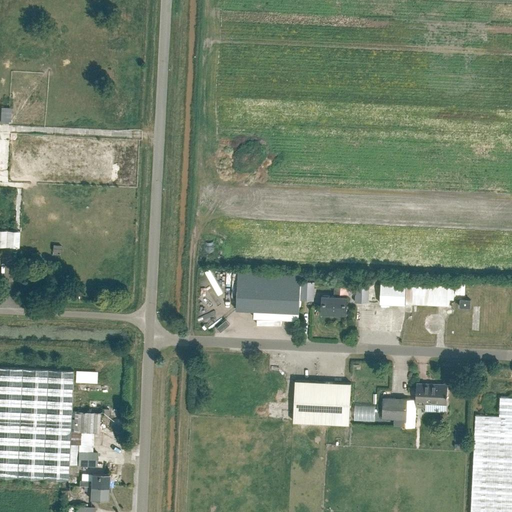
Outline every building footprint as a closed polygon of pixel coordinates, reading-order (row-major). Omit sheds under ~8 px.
[(0,120),(10,121),(10,106),(0,106),(0,120)] [(254,200),(254,211),(289,211),(289,201),(254,200)] [(0,246),(19,247),(20,235),(18,235),(18,231),(5,231),(0,230),(0,246)] [(282,319),(282,312),(298,312),(300,278),(300,273),(238,270),(236,309),(254,310),(253,317),(282,319)] [(313,300),(315,281),(301,280),(300,299),(313,300)] [(368,303),(369,283),(355,283),(354,302),(368,303)] [(448,305),(448,299),(448,298),(453,299),(454,286),(381,283),(380,303),(404,304),(404,303),(448,305)] [(335,296),(334,314),(347,314),(348,296),(340,296),(341,285),(335,285),(334,296),(335,296)] [(335,296),(334,296),(322,295),(321,313),(334,314),(335,296)] [(470,307),(471,300),(460,299),(460,307),(470,307)] [(0,475),(68,479),(70,443),(70,431),(92,432),(99,432),(100,412),(87,411),(71,411),(73,370),(0,367),(0,475)] [(97,372),(76,371),(76,381),(97,382),(97,372)] [(351,382),(343,382),(295,380),(293,421),(325,423),(349,424),(351,382)] [(417,383),(416,388),(416,398),(416,407),(425,407),(425,403),(447,404),(448,384),(437,384),(417,383)] [(381,417),(405,418),(406,398),(382,397),(381,417)] [(511,511),(511,397),(500,397),(499,415),(476,414),(475,427),(475,433),(471,511),(511,511)] [(405,427),(415,427),(416,407),(416,398),(406,398),(405,418),(405,427)] [(354,404),(354,419),(374,420),(374,404),(354,404)] [(78,451),(91,452),(92,432),(70,431),(70,443),(79,443),(78,451)] [(97,452),(91,452),(78,451),(77,465),(97,466),(97,452)] [(84,486),(109,487),(109,474),(91,473),(91,481),(80,480),(80,485),(84,485),(84,486)] [(108,500),(109,487),(84,486),(84,490),(91,491),(90,499),(108,500)] [(53,511),(66,511),(67,505),(68,496),(68,491),(62,490),(55,490),(53,511)]
